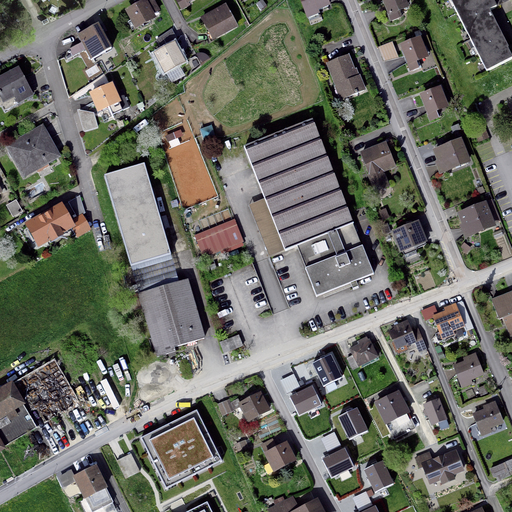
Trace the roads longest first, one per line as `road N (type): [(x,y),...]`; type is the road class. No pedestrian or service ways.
road 1 (residential): [(463,284),(185,397),(0,497)]
road 2 (residential): [(349,0),(463,284)]
road 3 (residential): [(106,253),(43,42)]
road 4 (residential): [(511,402),(463,284)]
